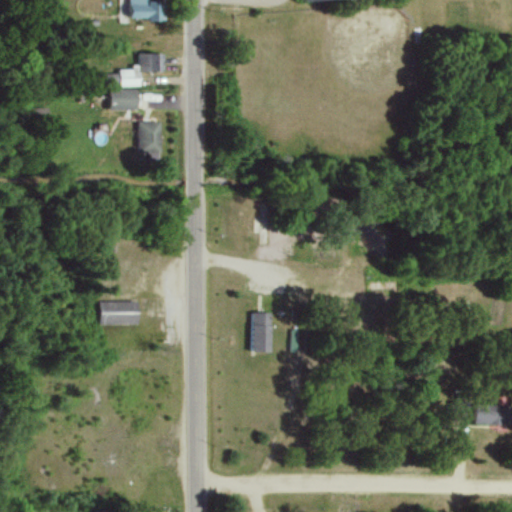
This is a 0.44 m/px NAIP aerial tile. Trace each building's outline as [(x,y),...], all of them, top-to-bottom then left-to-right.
[(127,0),(127,18),(164,18),(163,0),(127,0)] [(157,51),(136,52),(136,68),(108,68),(108,80),(113,80),(113,85),(139,84),(139,70),(157,69),(157,51)] [(109,108),(137,108),(136,87),(108,88),(109,108)] [(149,156),(159,156),(160,120),(138,120),(137,151),(149,152),(149,156)] [(137,323),(138,300),(97,299),(97,322),(137,323)] [(269,350),(270,311),(249,311),(249,350),(269,350)] [(472,423),(508,424),(509,404),(473,403),(472,423)]
